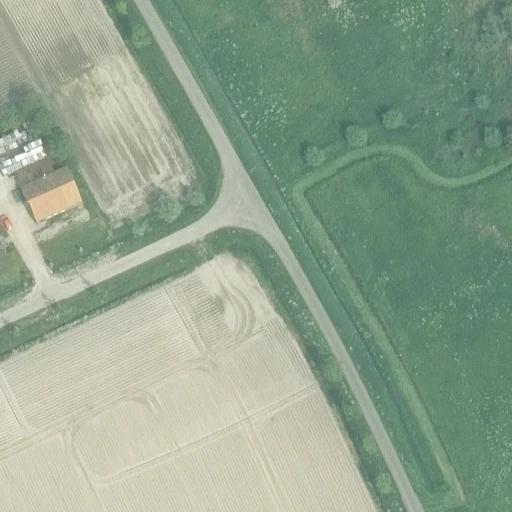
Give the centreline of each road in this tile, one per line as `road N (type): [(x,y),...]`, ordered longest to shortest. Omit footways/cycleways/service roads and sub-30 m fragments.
road 1 (unclassified): [(417,511),(332,338),(250,199)]
road 2 (unclassified): [(0,336),(250,199)]
road 3 (unclassified): [(250,199),(136,0)]
